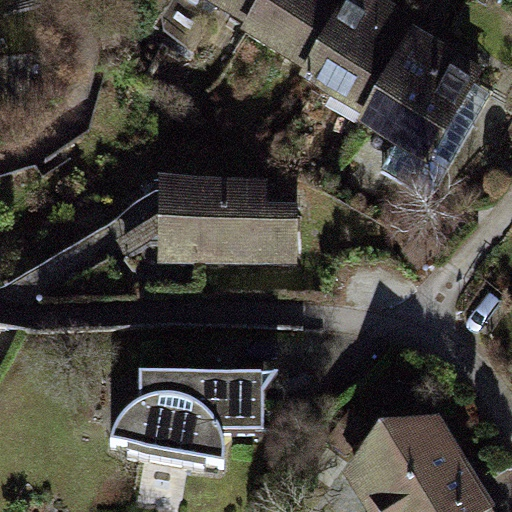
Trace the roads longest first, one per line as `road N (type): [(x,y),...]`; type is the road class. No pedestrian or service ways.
road 1 (track): [(72,0),(76,27),(39,123),(0,155)]
road 2 (residential): [(410,329),(511,209)]
road 3 (residential): [(511,440),(410,329)]
